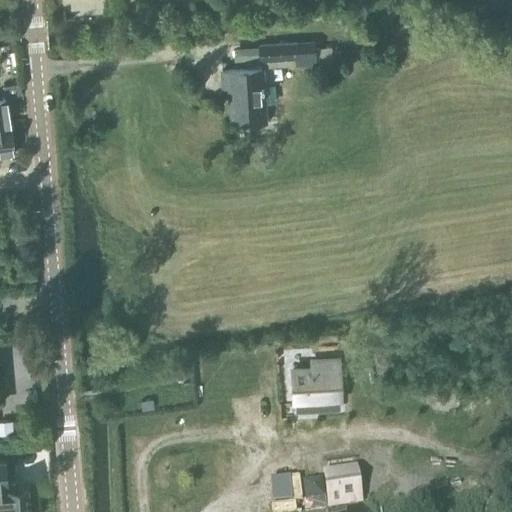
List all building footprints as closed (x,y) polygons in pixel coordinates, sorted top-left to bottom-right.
[(315,48),(315,42),(260,45),(261,60),(267,59),(267,66),(297,65),(297,66),(316,65),(316,64),(333,63),(332,47),(315,48)] [(235,60),(259,59),(258,46),(234,47),(235,60)] [(262,67),(223,69),(224,87),(231,87),(232,97),(230,97),(230,103),(231,122),(238,122),(238,124),(243,123),(243,121),(255,121),(264,120),(266,120),(265,101),(264,86),(264,85),(263,73),(262,67)] [(0,154),(17,152),(12,125),(9,101),(8,97),(23,95),(23,93),(21,83),(2,86),(4,98),(0,98),(0,154)] [(313,368),(293,369),(295,401),(339,398),(337,359),(312,360),(313,368)] [(141,399),(142,409),(155,407),(153,398),(141,399)] [(0,433),(13,433),(12,419),(0,420),(0,433)] [(7,478),(6,456),(0,456),(0,505),(9,505),(9,511),(29,511),(28,484),(6,486),(5,479),(7,478)] [(362,502),(357,471),(338,474),(339,478),(328,479),(332,506),(362,502)]
